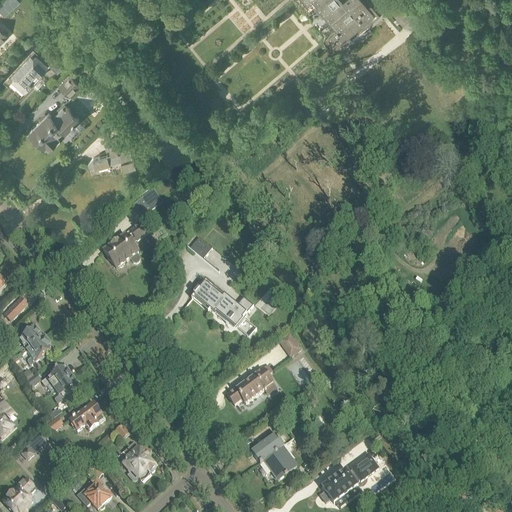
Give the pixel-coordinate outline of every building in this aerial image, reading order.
[(381,11),(382,8),(375,0),(372,2),(370,0),(305,0),(308,2),(309,2),(310,0),(314,0),(319,5),(315,9),(322,18),(325,16),(335,28),(324,39),(324,41),(333,50),(335,50),(344,42),(365,24),(381,11)] [(13,81),(16,83),(19,86),(18,88),(24,94),(48,68),(39,60),(38,61),(34,58),(33,58),(28,63),(27,62),(21,67),(23,69),(13,79),(13,81)] [(58,74),(66,65),(57,58),(49,66),(58,74)] [(70,97),(81,86),(70,75),(59,86),(70,97)] [(79,123),(78,122),(81,119),(64,102),(51,114),(48,111),(27,132),(36,142),(37,141),(45,149),(46,147),(49,150),(60,138),(58,136),(63,131),(66,134),(73,127),(74,128),(79,123)] [(115,126),(119,131),(129,125),(126,119),(115,126)] [(133,157),(130,148),(131,147),(128,134),(108,140),(104,143),(108,155),(93,159),(88,164),(90,169),(110,164),(110,163),(121,160),(124,169),(136,166),(134,157),(133,157)] [(163,204),(154,191),(144,199),(145,200),(136,206),(145,218),(163,204)] [(103,253),(117,271),(131,261),(134,265),(137,266),(140,264),(141,260),(138,256),(139,255),(133,246),(137,243),(137,244),(151,234),(149,231),(151,230),(146,222),(143,224),(130,233),(132,236),(128,239),(125,237),(103,253)] [(199,240),(190,250),(206,264),(215,253),(199,240)] [(215,315),(217,313),(231,325),(234,321),(239,325),(254,308),(244,300),(237,308),(224,297),(222,301),(204,286),(199,292),(198,291),(194,296),(195,297),(194,298),(215,315)] [(11,323),(16,318),(27,307),(21,301),(5,318),(11,323)] [(27,355),(46,341),(36,327),(28,333),(29,334),(19,342),(24,348),(19,352),(22,358),(27,354),(27,355)] [(290,359),(301,352),(290,337),(279,344),(290,359)] [(46,341),(27,355),(31,360),(28,363),(28,364),(29,365),(31,368),(54,352),(46,341)] [(54,392),(73,379),(68,372),(69,371),(66,367),(42,385),(45,389),(46,389),(47,389),(51,394),(54,392)] [(246,407),(264,393),(266,395),(268,398),(277,391),(273,386),(268,378),(273,374),(268,368),(263,371),(254,378),(255,378),(236,392),(235,391),(227,398),(235,408),(242,402),(246,407)] [(40,383),(36,378),(28,383),(33,389),(40,383)] [(58,407),(82,389),(79,385),(78,385),(73,379),(54,392),(59,398),(56,401),(55,403),(58,407)] [(9,389),(7,387),(7,385),(3,381),(1,381),(0,382),(0,389),(1,391),(3,391),(5,393),(9,389)] [(0,440),(1,442),(14,430),(7,421),(13,415),(3,404),(0,406),(0,440)] [(89,434),(106,422),(94,405),(69,423),(77,435),(86,429),(89,434)] [(56,419),(65,413),(63,410),(57,414),(56,412),(53,415),(56,419)] [(63,427),(58,420),(47,428),(51,435),(63,427)] [(313,427),(321,438),(328,433),(320,422),(313,427)] [(314,443),(321,438),(313,427),(306,432),(314,443)] [(117,434),(124,442),(131,436),(123,428),(117,434)] [(260,465),(284,448),(276,437),(252,455),(260,465)] [(123,468),(130,476),(128,478),(133,484),(136,484),(138,482),(139,484),(149,475),(150,477),(157,470),(149,461),(150,460),(146,455),(145,456),(139,450),(137,451),(135,448),(129,453),(132,456),(127,460),(129,462),(123,468)] [(284,448),(260,465),(260,466),(263,464),(278,483),(298,468),(285,449),(284,448)] [(22,456),(28,463),(35,457),(29,451),(27,452),(22,456)] [(355,470),(353,467),(328,485),(331,489),(326,493),(332,501),(337,497),(340,501),(365,483),(362,480),(366,478),(367,479),(385,465),(374,451),(356,464),(358,467),(355,470)] [(88,468),(83,473),(88,479),(93,475),(98,480),(102,476),(96,469),(93,465),(89,469),(88,468)] [(67,488),(77,478),(72,472),(61,481),(67,488)] [(84,498),(81,501),(88,509),(92,506),(97,511),(99,511),(100,511),(105,511),(106,511),(107,509),(105,507),(113,500),(96,480),(90,485),(92,487),(82,496),(84,498)] [(3,504),(10,511),(27,511),(42,499),(31,486),(32,484),(30,482),(28,482),(14,494),(10,494),(7,497),(7,500),(3,504)] [(61,511),(64,511),(67,509),(59,499),(54,504),(61,511)]
